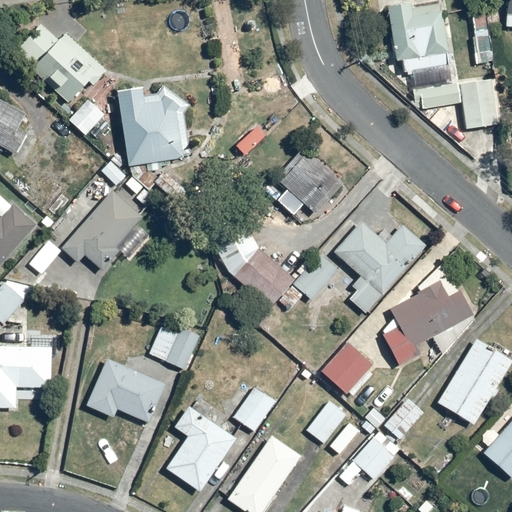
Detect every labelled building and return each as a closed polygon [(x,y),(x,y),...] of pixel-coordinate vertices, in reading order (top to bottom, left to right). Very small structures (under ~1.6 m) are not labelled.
[(442,1),(386,6),(392,62),(399,61),(400,74),(407,73),(410,111),(461,105),(459,84),(441,86),(439,65),(448,64),(442,1)] [(39,24),(13,51),(66,103),(85,83),(90,87),(107,71),(65,30),(55,40),(39,24)] [(243,57),(223,62),(230,88),(249,83),(243,57)] [(156,94),(139,94),(139,86),(114,87),(114,95),(107,95),(108,121),(118,120),(125,166),(188,156),(181,115),(190,105),(165,84),(156,94)] [(88,98),(66,119),(82,136),(104,115),(88,98)] [(0,146),(12,153),(30,121),(0,103),(0,146)] [(298,142),(268,176),(313,216),(342,182),(298,142)] [(126,171),(99,150),(88,164),(114,185),(126,171)] [(72,188),(44,164),(26,186),(53,209),(72,188)] [(156,178),(141,166),(131,179),(145,191),(156,178)] [(180,182),(164,170),(154,184),(170,196),(180,182)] [(112,192),(61,246),(77,261),(84,254),(100,269),(144,222),(112,192)] [(0,262),(35,223),(15,206),(3,219),(0,216),(0,262)] [(210,233),(234,277),(271,306),(277,299),(290,309),(300,296),(286,286),(291,279),(255,251),(236,218),(210,233)] [(360,221),(332,252),(359,275),(351,285),(358,290),(350,299),(367,313),(423,246),(400,225),(384,243),(360,221)] [(47,237),(25,262),(40,275),(62,249),(47,237)] [(317,255),(292,283),(310,299),(334,270),(317,255)] [(25,297),(5,280),(0,285),(0,322),(2,324),(25,297)] [(396,323),(379,330),(395,366),(416,357),(410,343),(472,316),(460,289),(444,296),(439,283),(389,306),(396,323)] [(165,314),(147,353),(185,370),(203,330),(165,314)] [(48,386),(48,356),(55,356),(55,334),(30,334),(29,346),(0,345),(0,396),(7,397),(7,386),(48,386)] [(476,338),(434,403),(470,425),(511,361),(476,338)] [(344,345),(321,372),(353,398),(375,371),(344,345)] [(106,357),(84,405),(110,418),(115,407),(146,421),(164,384),(106,357)] [(252,380),(228,414),(254,434),(279,399),(252,380)] [(409,397),(382,425),(398,439),(424,412),(409,397)] [(511,398),(501,410),(511,419),(480,454),(510,482),(511,479),(511,398)] [(328,401),(305,430),(322,444),(346,415),(328,401)] [(375,402),(359,423),(371,433),(388,411),(375,402)] [(184,437),(163,468),(198,492),(235,439),(186,405),(170,428),(184,437)] [(46,427),(24,426),(24,446),(46,446),(46,427)] [(378,429),(336,476),(347,486),(361,471),(371,480),(400,449),(378,429)] [(271,434),(226,499),(244,511),(260,511),(301,454),(271,434)]
